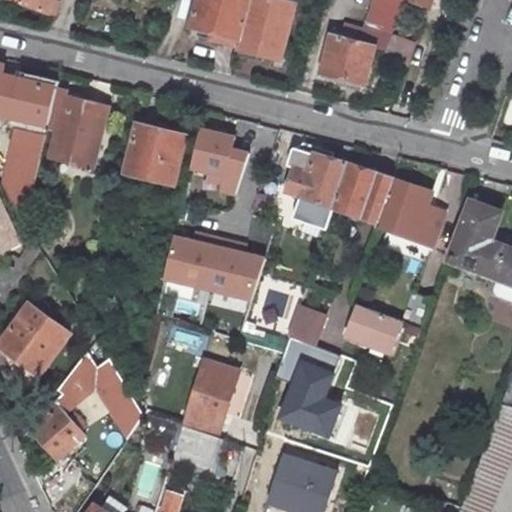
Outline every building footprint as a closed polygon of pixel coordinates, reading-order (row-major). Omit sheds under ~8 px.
[(17,0),(51,13),(55,0),(17,0)] [(289,2),(280,0),(191,0),(185,25),(205,30),(211,32),(210,38),(233,44),(231,54),(254,61),(255,56),(274,62),(289,2)] [(367,0),(358,29),(384,37),(396,0),(367,0)] [(397,63),(404,40),(386,34),(378,57),(397,63)] [(367,46),(325,35),(314,73),(357,84),(367,46)] [(0,114),(50,126),(60,84),(8,72),(9,68),(0,65),(0,114)] [(89,166),(104,106),(61,96),(53,130),(47,156),(89,166)] [(153,129),(155,120),(138,116),(136,125),(134,125),(123,173),(173,184),(183,136),(153,129)] [(255,138),(203,124),(190,175),(242,188),(255,138)] [(13,131),(11,144),(37,150),(40,138),(13,131)] [(37,150),(11,144),(0,189),(22,222),(37,150)] [(345,159),(305,145),(299,166),(291,163),(283,187),(297,191),(291,210),(323,222),(329,203),(345,159)] [(345,159),(329,203),(373,218),(388,175),(345,159)] [(425,204),(430,189),(388,175),(373,218),(372,222),(432,241),(443,210),(425,204)] [(511,246),(487,237),(498,209),(469,198),(447,257),(511,281),(511,246)] [(0,244),(15,238),(0,206),(0,244)] [(265,252),(174,230),(163,274),(254,296),(265,252)] [(0,342),(0,349),(43,380),(76,334),(30,301),(0,342)] [(348,338),(397,355),(409,321),(360,304),(348,338)] [(320,346),(331,316),(301,305),(290,335),(293,336),(320,346)] [(278,378),(296,384),(305,360),(336,372),(342,355),(320,346),(293,336),(278,378)] [(75,402),(98,390),(123,434),(148,419),(110,351),(62,378),(75,402)] [(511,352),(494,397),(511,402),(511,352)] [(185,407),(221,420),(238,366),(201,356),(185,407)] [(333,438),(346,405),(332,399),(341,374),(336,372),(305,360),(296,384),(282,419),(333,438)] [(484,511),(511,443),(511,402),(494,397),(448,511),(484,511)] [(31,429),(61,464),(91,438),(59,402),(31,429)] [(202,428),(206,419),(183,413),(181,421),(202,428)] [(181,421),(172,418),(163,443),(170,454),(181,421)] [(170,454),(211,466),(221,434),(202,428),(181,421),(170,454)] [(326,511),(340,470),(285,453),(268,505),(289,511),(326,511)] [(165,471),(175,476),(181,457),(170,454),(165,471)] [(172,511),(179,492),(164,487),(155,511),(172,511)] [(110,511),(91,498),(80,511),(110,511)]
